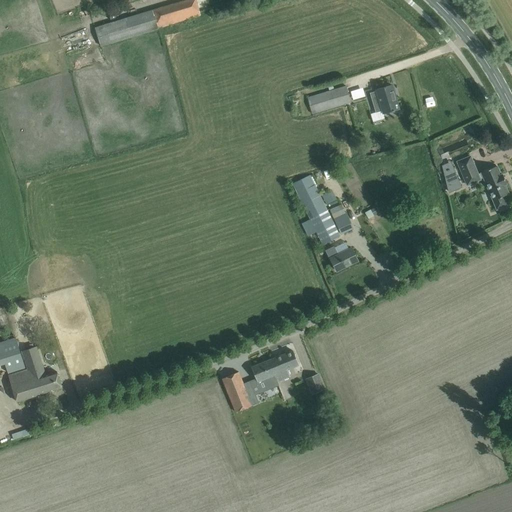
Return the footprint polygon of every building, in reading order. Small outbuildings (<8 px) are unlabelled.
[(186,0),(131,16),(95,28),(101,46),(158,27),(158,28),(202,15),(195,0),(186,0)] [(376,91),(369,93),(371,98),(375,113),(381,111),(382,114),(383,113),(392,111),(392,112),(394,111),(394,110),(397,109),(394,98),(393,98),(392,95),(394,94),(392,85),(382,88),(376,89),(376,91)] [(312,114),(348,103),(351,102),(346,86),(307,98),(312,114)] [(352,99),(365,96),(362,87),(350,91),(352,99)] [(303,113),(300,102),(290,104),(294,115),(303,113)] [(470,156),(461,160),(457,162),(467,185),(481,180),(481,179),(483,178),(493,200),(497,209),(506,205),(502,196),(508,194),(504,185),(506,184),(502,174),(500,175),(497,166),(481,172),(481,173),(478,174),(470,156)] [(448,171),(444,172),(445,174),(449,192),(461,187),(454,169),(453,169),(450,170),(449,169),(447,170),(448,171)] [(323,244),(339,236),(309,175),(293,183),(323,244)] [(345,212),(344,213),(340,204),(330,209),(341,233),(353,228),(349,218),(348,218),(345,212)] [(357,261),(358,260),(352,248),(338,255),(334,247),(326,250),(330,259),(331,259),(336,271),(346,266),(345,265),(357,260),(357,261)] [(0,357),(20,351),(16,338),(0,342),(0,357)] [(36,346),(22,351),(28,369),(9,375),(17,402),(62,387),(57,371),(45,375),(36,346)] [(274,374),(277,382),(290,377),(287,370),(298,365),(293,350),(273,358),(278,373),(274,374)] [(278,373),(273,358),(252,367),(260,388),(277,382),(274,374),(278,373)] [(238,372),(222,379),(235,412),(252,405),(238,372)] [(324,389),(318,373),(306,378),(312,394),(324,389)] [(252,381),(246,383),(252,399),(258,396),(252,381)]
